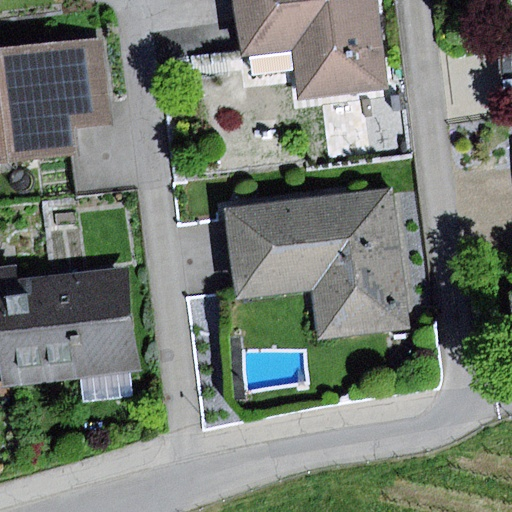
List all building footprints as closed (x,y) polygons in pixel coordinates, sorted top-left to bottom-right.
[(373,0),(233,0),(240,60),(291,54),(297,103),(384,93),(373,0)] [(100,41),(0,54),(0,168),(80,158),(76,127),(111,122),(100,41)] [(511,49),(501,51),(507,103),(511,101),(511,49)] [(393,192),(228,213),(239,300),(316,290),(323,344),(411,332),(393,192)] [(14,269),(0,270),(0,373),(5,373),(7,389),(141,375),(130,270),(16,282),(14,269)]
